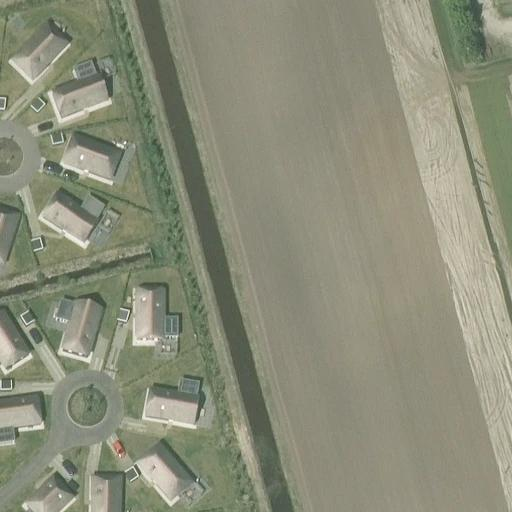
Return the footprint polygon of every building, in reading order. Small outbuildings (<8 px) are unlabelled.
[(47,29),(13,63),(31,81),(65,47),(47,29)] [(76,86),(51,96),(60,120),(86,110),(106,103),(97,78),(94,79),(89,66),(72,72),(77,86),(76,86)] [(37,102),(30,110),(36,116),(44,108),(37,102)] [(60,136),(49,138),(51,147),(62,145),(60,136)] [(72,141),(63,165),(108,182),(117,158),(72,141)] [(55,197),(42,219),(63,232),(63,233),(82,245),(97,223),(95,222),(102,210),(87,200),(79,212),(78,211),(77,211),(55,197)] [(0,214),(0,265),(1,265),(15,219),(0,214)] [(38,242),(30,245),(33,255),(41,252),(38,242)] [(135,319),(135,342),(162,342),(162,340),(176,340),(176,322),(162,322),(162,321),(161,321),(161,294),(136,294),(136,319),(135,319)] [(60,304),(55,321),(69,325),(68,327),(61,352),(86,359),(94,332),(99,312),(74,305),(73,308),(60,304)] [(119,312),(116,322),(125,325),(128,315),(119,312)] [(26,314),(19,319),(25,329),(32,324),(26,314)] [(0,362),(5,371),(27,357),(13,335),(1,316),(0,316),(0,362)] [(149,393),(144,418),(172,423),(192,427),(197,401),(194,401),(197,387),(179,384),(177,397),(175,397),(149,393)] [(10,404),(0,405),(0,445),(13,444),(11,430),(12,430),(39,426),(35,401),(10,404)] [(157,449),(138,466),(170,502),(189,486),(157,449)] [(132,471),(125,476),(129,484),(137,479),(132,471)] [(92,481),(91,511),(117,511),(118,481),(92,481)] [(52,482),(26,507),(30,511),(57,511),(70,500),(52,482)]
